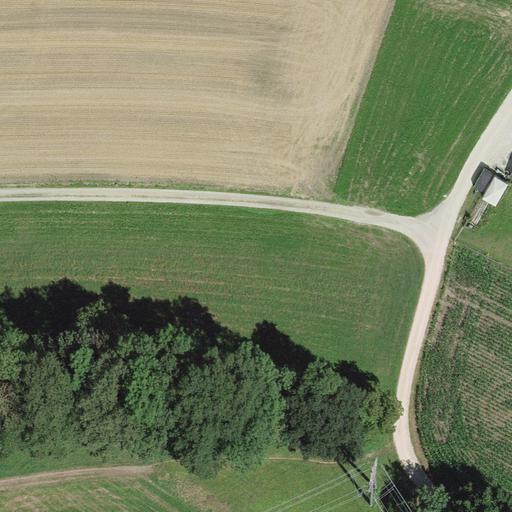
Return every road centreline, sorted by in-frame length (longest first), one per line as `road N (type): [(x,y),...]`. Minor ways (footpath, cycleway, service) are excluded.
road 1 (track): [(511,100),(471,159),(397,396),(422,479),(462,511)]
road 2 (track): [(0,188),(230,191),(446,235)]
road 3 (track): [(0,472),(227,448),(305,449),(404,424)]
